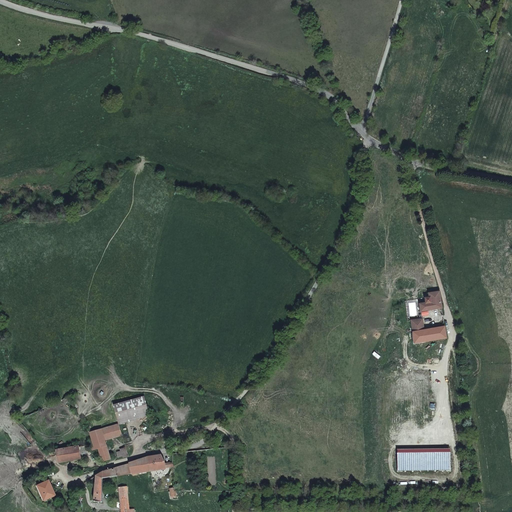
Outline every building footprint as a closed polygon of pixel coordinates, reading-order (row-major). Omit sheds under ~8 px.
[(442,297),(440,291),(430,292),(431,297),(426,297),(426,301),(431,300),(431,298),(442,297)] [(433,306),(442,305),(442,300),(442,297),(431,298),(431,300),(426,301),(420,301),(421,307),(433,306)] [(412,319),(413,328),(423,327),(422,318),(412,319)] [(142,395),(113,403),(117,419),(146,411),(142,395)] [(118,423),(100,428),(103,439),(121,434),(118,423)] [(93,446),(90,447),(91,450),(96,449),(99,461),(108,458),(103,439),(100,428),(89,431),(93,446)] [(56,448),(57,451),(58,460),(59,460),(84,456),(83,444),(78,445),(77,444),(56,448)] [(126,456),(124,447),(119,448),(119,450),(114,451),(115,456),(121,455),(123,456),(126,456)] [(164,460),(160,453),(147,455),(130,460),(130,462),(118,465),(116,466),(118,474),(147,469),(164,466),(164,460)] [(106,470),(104,470),(104,476),(105,476),(106,476),(118,474),(116,466),(106,470)] [(96,478),(93,500),(102,501),(106,476),(105,476),(104,476),(104,479),(97,478),(96,478)] [(56,494),(49,480),(38,485),(45,499),(56,494)] [(128,496),(129,496),(128,484),(120,485),(121,496),(128,496)] [(121,496),(121,511),(129,511),(129,496),(128,496),(121,496)]
